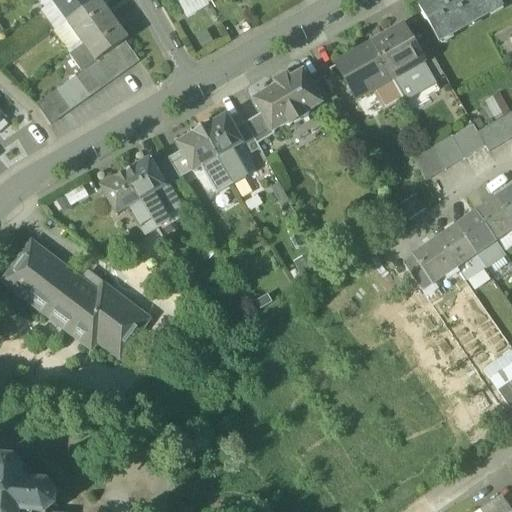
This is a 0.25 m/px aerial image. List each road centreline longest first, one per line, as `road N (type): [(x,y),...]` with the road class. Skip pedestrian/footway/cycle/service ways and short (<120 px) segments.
road 1 (residential): [(201,91),(0,205)]
road 2 (residential): [(345,0),(201,91)]
